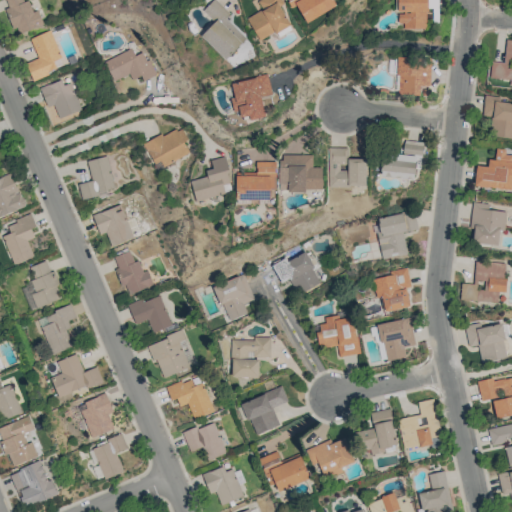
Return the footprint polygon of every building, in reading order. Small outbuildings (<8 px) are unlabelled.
[(6,8),(15,34),(43,25),(38,9),(32,11),(28,0),(26,0),(23,1),(22,0),(5,0),(8,8),(6,8)] [(214,21),(200,36),(225,60),(246,38),(225,18),(229,13),(215,0),(211,0),(202,10),(214,21)] [(258,40),(290,25),(280,6),(283,5),(280,0),(257,0),(262,10),(247,17),(258,40)] [(336,6),(332,0),(286,0),(291,8),(296,5),(306,23),(336,6)] [(426,0),(396,0),(397,13),(398,13),(398,28),(427,27),(426,0)] [(32,80),(56,70),(53,61),(61,58),(50,30),(29,38),(37,58),(25,63),(32,80)] [(511,39),(506,39),(503,62),(491,61),(489,77),(510,80),(509,85),(511,85),(511,39)] [(134,55),(131,48),(104,61),(113,81),(129,74),(132,80),(140,76),(142,81),(155,75),(143,51),(134,55)] [(430,58),(397,57),(396,94),(419,95),(419,86),(429,86),(430,58)] [(241,122),(263,118),(259,97),(272,95),(267,75),(231,82),(234,98),(230,98),(233,112),(239,110),(241,122)] [(47,107),(53,105),(58,118),(80,110),(69,78),(40,89),(47,107)] [(511,138),(511,102),(500,101),(500,97),(484,95),(482,116),(491,116),(489,136),(511,138)] [(153,164),(160,161),(163,166),(189,153),(183,142),(187,139),(180,125),(143,145),(153,164)] [(423,141),(403,140),(403,154),(384,154),(383,177),(414,178),(415,155),(422,155),(423,141)] [(327,186),(365,186),(365,159),(347,159),(347,147),(327,147),(327,186)] [(511,190),(511,175),(511,151),(495,150),(494,160),(488,159),(487,166),(476,165),(473,186),(511,190)] [(321,167),(312,167),(312,154),(278,155),(279,191),(322,190),(321,167)] [(78,183),(80,198),(114,191),(107,156),(87,160),(91,181),(78,183)] [(210,159),(212,168),(205,170),(206,176),(190,180),(195,201),(225,194),(223,185),(231,183),(224,156),(210,159)] [(275,162),(256,161),(255,174),(236,174),(236,200),(269,201),(270,190),(275,190),(275,162)] [(0,216),(24,207),(11,173),(0,177),(0,216)] [(497,245),(499,230),(504,231),(506,211),(488,209),(489,203),(472,202),(469,228),(472,229),(471,242),(497,245)] [(99,234),(105,232),(111,247),(133,238),(120,204),(92,215),(99,234)] [(407,254),(403,232),(417,229),(413,210),(374,218),(382,259),(407,254)] [(27,240),(34,237),(31,228),(35,226),(31,214),(6,223),(9,233),(2,235),(13,265),(33,257),(27,240)] [(126,295),(153,286),(147,269),(142,271),(138,260),(133,262),(129,250),(112,256),(126,295)] [(321,282),(304,251),(285,262),(283,258),(270,265),(280,283),(289,278),(298,295),(321,282)] [(63,298),(52,270),(49,271),(45,260),(27,267),(36,291),(30,294),(36,308),(63,298)] [(505,262),(474,262),(473,284),(459,283),(458,300),(497,301),(498,292),(504,292),(505,262)] [(384,311),(409,307),(406,287),(409,287),(406,268),(389,270),(390,275),(372,278),(375,298),(381,297),(384,311)] [(254,299),(243,274),(213,286),(228,321),(247,313),(243,304),(254,299)] [(171,325),(159,294),(127,305),(134,324),(147,319),(152,332),(171,325)] [(65,330),(70,328),(67,321),(75,317),(70,305),(36,319),(51,355),(72,346),(65,330)] [(338,356),(358,353),(353,316),(337,319),(337,315),(325,316),(326,323),(315,325),(318,347),(337,345),(338,356)] [(405,357),(403,347),(415,344),(409,317),(377,323),(385,361),(405,357)] [(500,323),(480,327),(479,322),(464,325),(468,347),(477,345),(480,362),(507,357),(500,323)] [(194,365),(181,331),(148,343),(161,378),(194,365)] [(231,338),(230,377),(258,378),(258,357),(269,357),(270,339),(231,338)] [(56,361),(61,373),(50,377),(57,397),(102,381),(96,366),(83,371),(76,353),(56,361)] [(495,418),(511,414),(511,376),(492,381),(492,378),(476,380),(480,401),(492,399),(495,418)] [(165,387),(170,401),(176,398),(179,406),(187,403),(193,419),(213,412),(202,382),(193,386),(190,378),(165,387)] [(10,383),(1,387),(0,382),(0,410),(3,419),(21,413),(10,383)] [(241,401),(253,435),(279,426),(272,407),(286,402),(281,387),(241,401)] [(91,438),(113,429),(107,414),(113,412),(105,393),(77,405),(91,438)] [(420,414),(397,419),(403,450),(431,444),(430,438),(441,436),(433,398),(417,402),(420,414)] [(397,448),(389,408),(370,412),(373,428),(357,431),(362,455),(397,448)] [(34,429),(28,415),(0,426),(0,437),(11,467),(38,457),(31,441),(26,443),(23,433),(34,429)] [(181,432),(189,452),(202,446),(207,460),(225,453),(213,422),(196,428),(195,426),(181,432)] [(511,423),(487,428),(490,445),(511,441),(511,445),(504,447),(507,465),(511,464),(511,423)] [(104,479),(123,472),(116,453),(127,448),(122,435),(91,447),(104,479)] [(354,462),(345,437),(331,442),(330,440),(305,449),(311,464),(317,462),(323,478),(342,471),(340,467),(354,462)] [(260,457),(269,485),(275,482),(277,490),(309,480),(300,454),(279,460),(276,451),(260,457)] [(41,460),(9,473),(16,490),(18,489),(25,507),(55,495),(41,460)] [(208,493),(214,491),(220,505),(242,496),(231,469),(225,471),(223,466),(201,474),(208,493)] [(427,474),(431,490),(417,493),(420,509),(417,510),(417,511),(452,511),(444,470),(427,474)] [(511,470),(497,473),(500,494),(509,492),(511,501),(511,500),(511,470)]
